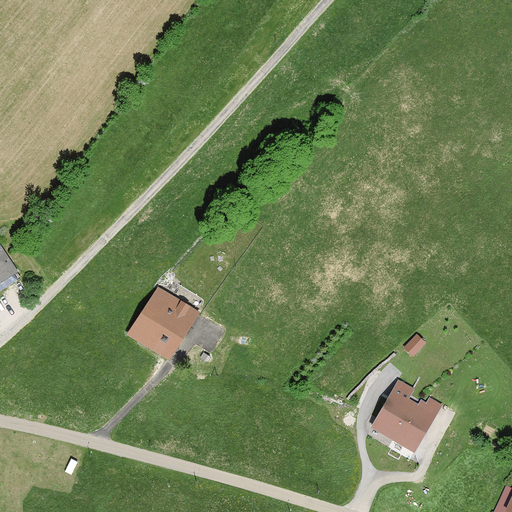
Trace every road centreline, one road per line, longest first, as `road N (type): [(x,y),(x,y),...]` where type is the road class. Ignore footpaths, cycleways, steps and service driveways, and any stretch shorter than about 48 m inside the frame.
road 1 (unclassified): [(0,340),(325,0)]
road 2 (residential): [(0,421),(333,511)]
